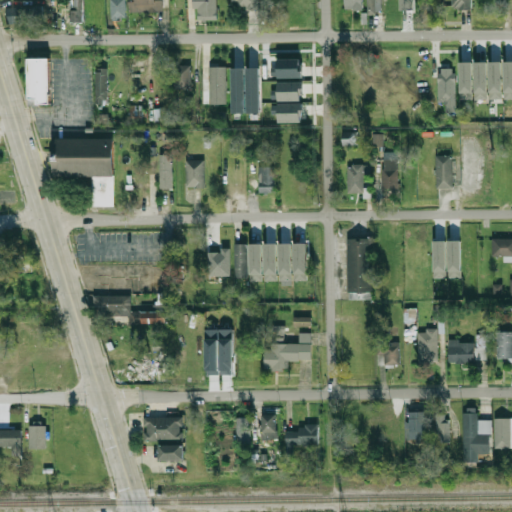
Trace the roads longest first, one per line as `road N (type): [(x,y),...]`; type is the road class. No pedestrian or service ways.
road 1 (residential): [(0,41),(511,34)]
road 2 (residential): [(0,220),(511,213)]
road 3 (residential): [(0,398),(511,392)]
road 4 (secondary): [(137,511),(0,81)]
road 5 (residential): [(333,394),(324,0)]
